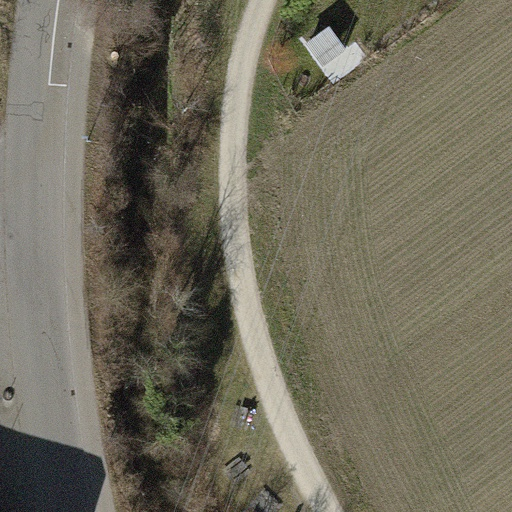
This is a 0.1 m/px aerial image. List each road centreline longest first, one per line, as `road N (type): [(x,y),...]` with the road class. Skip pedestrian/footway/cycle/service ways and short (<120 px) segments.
road 1 (track): [(270,0),(233,172),(247,300),(279,422),(326,511)]
road 2 (residential): [(25,223),(31,362),(64,511)]
road 3 (residential): [(56,0),(25,223)]
